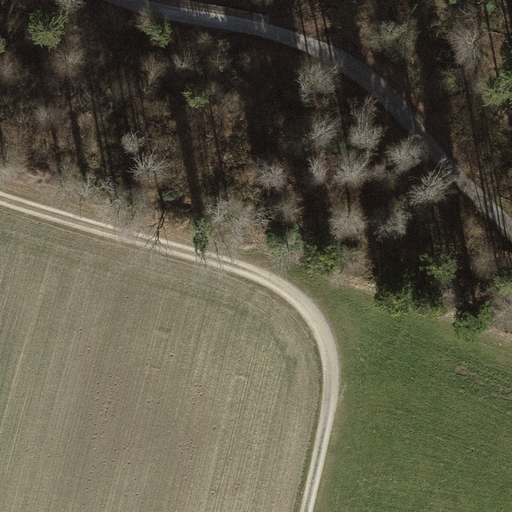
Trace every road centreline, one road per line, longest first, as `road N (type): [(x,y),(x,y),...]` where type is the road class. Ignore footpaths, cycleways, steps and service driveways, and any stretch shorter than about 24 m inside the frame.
road 1 (track): [(0,183),(220,231),(276,249),(311,275),(333,312),(340,357),(308,511)]
road 2 (residential): [(511,227),(358,68),(309,39),(139,0)]
